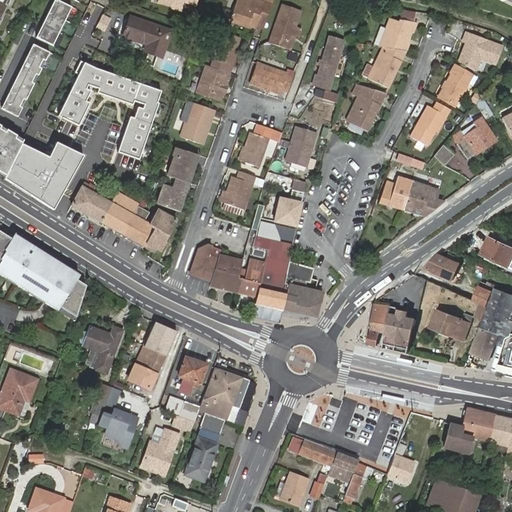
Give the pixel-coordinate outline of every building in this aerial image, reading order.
[(0,0),(0,22),(10,0),(0,0)] [(40,33),(37,39),(53,46),(72,8),(56,0),(40,33)] [(197,4),(198,0),(159,0),(158,5),(181,11),(184,0),(197,4)] [(265,27),(274,3),(265,0),(239,0),(233,17),(258,26),(259,25),(265,27)] [(285,4),(273,35),(294,43),(306,11),(285,4)] [(401,13),(399,23),(413,25),(415,15),(401,13)] [(170,31),(131,18),(125,37),(147,45),(145,51),(162,57),(170,31)] [(389,22),(379,49),(381,49),(404,53),(407,44),(405,44),(408,35),(410,35),(414,25),(413,25),(399,23),(398,25),(389,22)] [(238,53),(245,34),(223,26),(212,57),(216,59),(213,66),(228,72),(231,64),(233,65),(238,53)] [(462,55),(458,64),(475,73),(480,60),(495,65),(501,48),(466,33),(462,43),(466,44),(465,48),(463,51),(466,52),(465,54),(462,55)] [(273,35),(270,43),(291,51),(294,43),(273,35)] [(327,39),(324,47),(340,51),(343,44),(327,39)] [(50,54),(33,46),(2,109),(19,117),(50,54)] [(340,51),(324,47),(315,77),(313,76),(310,87),(328,92),(340,51)] [(396,70),(405,53),(404,53),(381,49),(366,80),(386,89),(394,74),(391,72),(393,69),(396,70)] [(228,72),(233,73),(240,53),(238,53),(233,65),(231,64),(228,72)] [(82,62),(56,114),(77,124),(93,89),(135,104),(117,150),(138,159),(162,91),(94,68),(82,62)] [(281,88),(288,91),(295,75),(260,63),(253,83),(266,87),(280,92),(281,88)] [(213,66),(210,65),(200,94),(221,102),(233,73),(228,72),(213,66)] [(470,76),(455,68),(437,100),(453,108),(470,76)] [(373,116),(384,93),(354,86),(349,96),(356,99),(345,123),(365,133),(372,120),(369,119),(371,115),(373,116)] [(280,92),(266,87),(265,90),(279,96),(280,92)] [(34,89),(29,99),(37,104),(43,94),(34,89)] [(321,92),(318,100),(331,104),(334,97),(321,92)] [(189,113),(193,101),(187,98),(180,118),(186,120),(189,113)] [(486,104),(489,110),(495,106),(492,100),(486,104)] [(193,101),(189,113),(196,116),(198,109),(210,113),(212,108),(193,101)] [(435,137),(449,111),(435,104),(431,111),(425,108),(409,139),(426,148),(433,135),(435,137)] [(210,113),(198,109),(196,116),(189,113),(186,120),(181,135),(201,143),(212,114),(210,113)] [(511,112),(502,118),(511,137),(511,112)] [(497,142),(481,119),(460,133),(464,138),(457,144),(467,160),(474,155),(476,157),(497,142)] [(267,137),(269,128),(255,123),(252,133),(267,137)] [(333,124),(332,129),(338,132),(340,126),(333,124)] [(22,141),(0,126),(0,176),(3,179),(21,143),(22,141)] [(316,133),(296,126),(284,160),(305,167),(316,133)] [(282,132),(275,130),(272,139),(278,141),(282,132)] [(252,133),(249,132),(240,160),(257,166),(267,137),(252,133)] [(46,156),(21,143),(3,179),(53,210),(83,155),(54,140),(46,156)] [(453,156),(443,145),(433,157),(443,166),(453,156)] [(192,153),(174,146),(171,155),(173,155),(166,175),(173,177),(187,182),(194,163),(189,161),(192,153)] [(101,162),(111,167),(119,152),(109,147),(101,162)] [(426,162),(418,160),(404,155),(400,154),(398,161),(423,169),(424,168),(426,162)] [(255,176),(241,171),(238,179),(233,178),(228,192),(224,204),(245,210),(255,176)] [(395,184),(397,177),(398,175),(390,172),(387,181),(395,184)] [(187,182),(173,177),(170,187),(160,184),(154,203),(177,210),(187,182)] [(404,211),(413,181),(403,178),(397,177),(395,184),(387,181),(380,203),(404,211)] [(291,190),(304,192),(306,182),(293,180),(291,190)] [(425,218),(444,202),(437,200),(428,197),(431,187),(413,181),(404,211),(423,217),(425,218)] [(71,207),(123,237),(136,213),(137,211),(138,208),(130,204),(115,196),(112,202),(96,194),(98,190),(85,183),(71,207)] [(440,190),(431,187),(428,197),(437,200),(440,190)] [(136,213),(123,237),(146,249),(148,246),(159,252),(165,242),(164,241),(175,221),(157,210),(150,223),(145,220),(149,213),(138,207),(138,208),(137,211),(136,213)] [(0,231),(0,274),(51,307),(74,321),(86,286),(77,280),(79,277),(77,276),(68,270),(63,267),(54,262),(45,255),(36,250),(21,241),(13,236),(11,239),(4,235),(0,231)] [(258,234),(256,233),(255,233),(251,248),(268,252),(270,244),(271,242),(258,238),(258,234)] [(480,254),(511,269),(511,248),(488,237),(480,254)] [(263,272),(274,275),(280,246),(270,244),(268,252),(267,255),(263,272)] [(210,288),(237,295),(241,281),(239,280),(241,271),(243,263),(224,258),(223,262),(217,260),(218,256),(209,254),(212,247),(208,245),(201,248),(192,273),(213,278),(211,283),(210,288)] [(148,246),(146,249),(157,255),(159,252),(148,246)] [(279,276),(285,253),(291,255),(292,249),(280,246),(274,275),(279,276)] [(241,281),(237,295),(256,299),(263,272),(267,255),(252,251),(246,272),(241,271),(239,280),(241,281)] [(256,299),(255,305),(263,307),(282,311),(288,284),(286,283),(289,264),(291,256),(291,255),(285,253),(279,276),(274,275),(263,272),(256,299)] [(459,265),(438,255),(436,254),(421,267),(452,281),(459,265)] [(313,270),(289,264),(286,283),(288,284),(282,311),(316,319),(322,293),(315,291),(318,280),(311,279),(313,270)] [(192,273),(191,277),(211,283),(213,278),(192,273)] [(500,335),(507,337),(511,333),(511,295),(496,290),(472,354),(489,361),(500,335)] [(483,290),(478,302),(488,306),(492,294),(483,290)] [(475,316),(483,319),(487,306),(480,303),(475,316)] [(379,332),(385,333),(387,313),(388,307),(372,304),(367,344),(376,346),(379,332)] [(397,316),(399,308),(388,305),(388,307),(387,313),(397,316)] [(260,318),(280,323),(282,311),(263,307),(260,318)] [(397,316),(387,313),(385,333),(383,347),(408,353),(416,320),(405,318),(407,310),(399,308),(397,316)] [(435,310),(429,327),(463,339),(469,323),(462,320),(462,319),(435,310)] [(155,323),(129,380),(150,390),(177,332),(155,323)] [(123,332),(114,328),(112,336),(90,327),(83,345),(105,354),(99,371),(107,374),(123,332)] [(511,333),(507,337),(498,370),(511,373),(511,333)] [(185,358),(179,376),(200,384),(206,365),(185,358)] [(199,408),(198,411),(205,414),(199,429),(220,436),(231,406),(239,409),(249,381),(216,368),(205,396),(204,395),(199,408)] [(30,404),(28,404),(36,382),(10,372),(0,397),(0,410),(17,418),(25,418),(30,404)] [(104,406),(111,388),(98,384),(91,401),(104,406)] [(113,390),(107,404),(114,408),(120,393),(113,390)] [(181,416),(180,418),(194,423),(198,411),(199,408),(185,403),(171,398),(166,411),(181,416)] [(495,414),(465,407),(461,426),(450,423),(444,446),(469,453),(473,438),(489,443),(495,414)] [(124,414),(113,410),(104,436),(119,441),(119,443),(120,447),(126,448),(137,419),(129,416),(128,418),(124,416),(125,414),(124,414)] [(511,418),(495,414),(489,443),(507,447),(511,424),(511,418)] [(180,418),(177,417),(173,426),(191,433),(194,423),(180,418)] [(180,435),(166,430),(160,446),(151,442),(142,468),(152,471),(153,469),(156,470),(155,472),(165,476),(180,435)] [(299,454),(302,446),(298,445),(300,440),(292,438),(288,450),(299,454)] [(199,440),(186,475),(204,482),(217,447),(199,440)] [(332,463),(335,454),(303,442),(302,446),(299,454),(331,465),(332,463)] [(28,453),(27,463),(44,463),(44,454),(28,453)] [(358,462),(335,454),(332,463),(338,465),(336,470),(344,472),(343,476),(352,479),(356,465),(358,462)] [(399,459),(392,479),(405,483),(411,464),(399,459)] [(352,479),(346,495),(353,498),(365,468),(356,465),(352,479)] [(281,499),(282,500),(290,480),(292,473),(290,472),(286,486),(280,484),(276,497),(281,499)] [(290,480),(282,500),(299,506),(308,479),(292,473),(290,480)] [(437,481),(429,505),(448,511),(473,511),(479,496),(437,481)] [(324,485),(316,482),(311,496),(319,499),(321,494),(324,485)] [(37,509),(36,511),(70,511),(74,503),(65,500),(65,498),(38,489),(31,507),(37,509)] [(109,506),(106,511),(127,511),(130,505),(110,498),(107,506),(109,506)]
